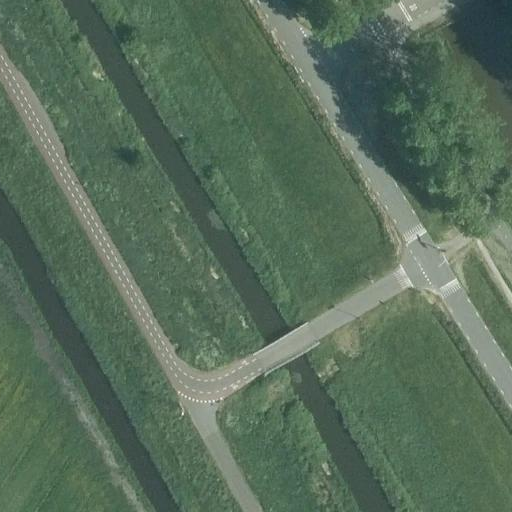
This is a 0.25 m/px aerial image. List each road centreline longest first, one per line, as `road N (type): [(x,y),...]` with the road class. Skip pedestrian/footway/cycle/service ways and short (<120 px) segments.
road 1 (tertiary): [(201,387),(169,361),(0,61)]
road 2 (unknown): [(334,0),(511,298)]
road 3 (tertiary): [(434,261),(268,0)]
road 4 (tertiary): [(201,387),(231,379),(434,261)]
road 5 (tertiary): [(511,386),(434,261)]
road 6 (unclassified): [(252,511),(203,421),(201,387)]
